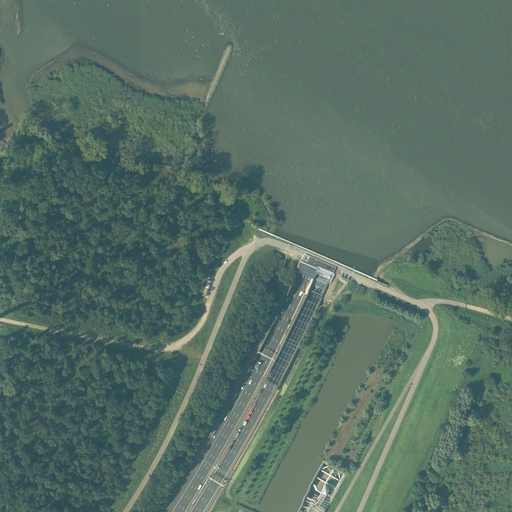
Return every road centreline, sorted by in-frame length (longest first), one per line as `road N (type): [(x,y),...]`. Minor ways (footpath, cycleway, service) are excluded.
road 1 (motorway): [(425,0),(295,299),(178,511)]
road 2 (motorway): [(196,511),(317,288),(442,0)]
road 3 (unclassified): [(302,511),(401,324),(511,72)]
road 4 (track): [(249,248),(217,276),(191,335),(165,346),(0,320)]
road 5 (unknown): [(305,252),(258,355),(169,511)]
